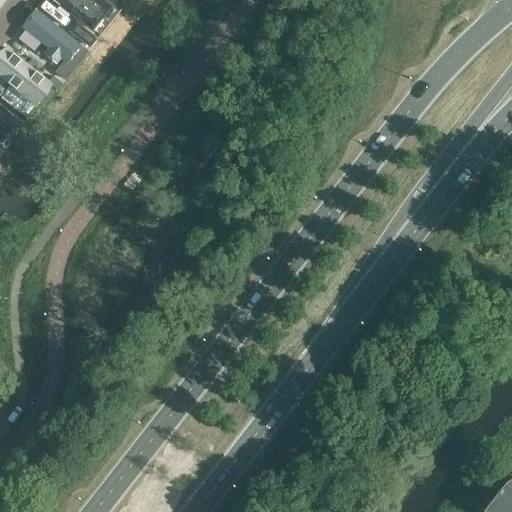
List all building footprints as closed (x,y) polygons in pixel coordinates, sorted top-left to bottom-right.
[(55,0),(95,31),(106,18),(110,21),(117,12),(114,9),(115,7),(106,0),(55,0)] [(91,52),(37,11),(24,28),(28,31),(21,40),(36,52),(42,44),(49,49),(44,55),(58,66),(62,60),(65,61),(56,73),(67,82),(91,52)] [(99,39),(78,22),(71,31),(92,48),(99,39)] [(56,85),(8,48),(0,58),(0,76),(13,86),(2,100),(29,120),(56,85)] [(0,161),(27,127),(0,106),(0,161)] [(511,511),(511,480),(510,483),(487,511),(511,511)]
